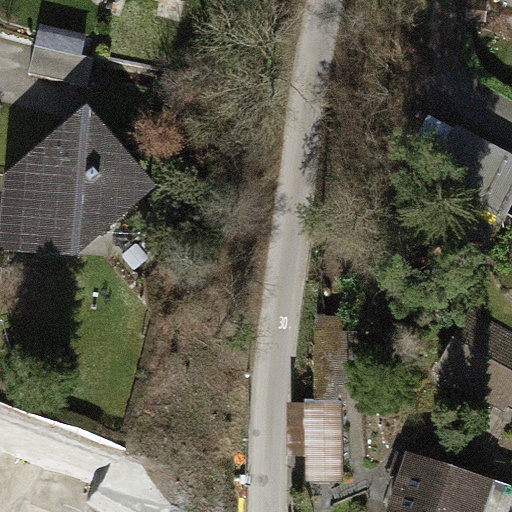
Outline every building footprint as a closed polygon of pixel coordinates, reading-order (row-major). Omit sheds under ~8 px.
[(154,181),(81,94),(0,161),(0,244),(71,250),(154,181)] [(511,394),(511,334),(473,313),(440,372),(505,408),(511,394)] [(351,486),(348,404),(302,405),(304,488),(351,486)] [(0,452),(0,511),(95,511),(101,500),(0,452)] [(511,511),(511,490),(401,453),(392,477),(407,482),(397,511),(511,511)]
